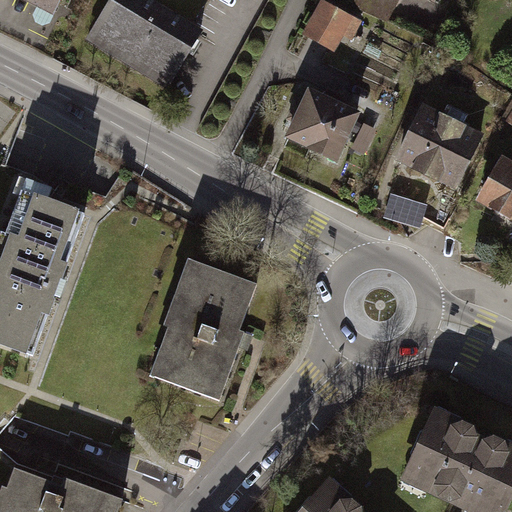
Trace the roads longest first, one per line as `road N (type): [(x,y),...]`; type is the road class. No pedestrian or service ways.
road 1 (primary): [(0,63),(163,151),(350,267)]
road 2 (residential): [(353,344),(197,511)]
road 3 (primary): [(426,324),(429,295),(416,270),(376,256),(350,267)]
